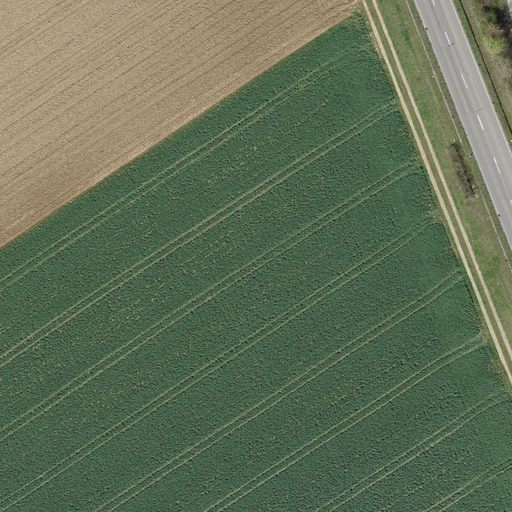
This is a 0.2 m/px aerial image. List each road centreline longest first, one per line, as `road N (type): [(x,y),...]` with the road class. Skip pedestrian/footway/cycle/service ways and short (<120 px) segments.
road 1 (track): [(511,363),(366,0)]
road 2 (secondary): [(511,204),(432,0)]
